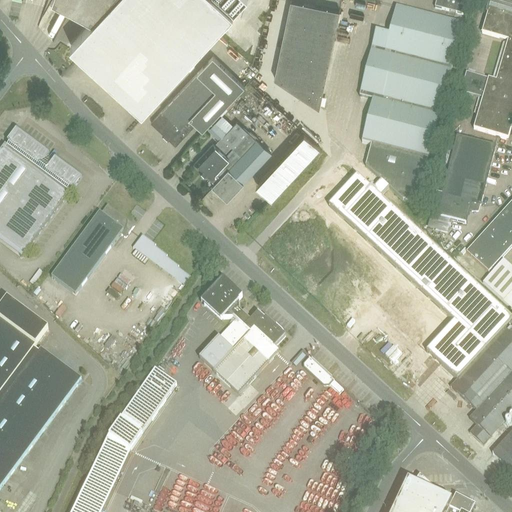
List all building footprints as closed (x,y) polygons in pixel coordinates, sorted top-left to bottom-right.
[(56,0),(93,20),(110,0),(221,0),(234,11),(244,0),(56,0)] [(82,56),(143,112),(234,12),(220,0),(112,0),(70,45),(82,56)] [(466,0),(437,0),(435,9),(463,16),(466,0)] [(511,7),(491,1),(487,14),(488,15),(483,34),(509,41),(508,43),(507,42),(504,44),(493,81),(489,80),(467,73),(461,93),(483,99),(474,130),(509,139),(511,128),(511,7)] [(274,77),(319,108),(340,11),(290,2),(274,77)] [(452,69),(462,27),(462,25),(396,8),(389,36),(376,33),(360,98),(373,101),(373,99),(384,101),(439,117),(440,114),(451,72),(450,72),(451,70),(451,69),(452,69)] [(151,123),(176,146),(196,125),(203,131),(245,86),(213,56),(151,123)] [(439,117),(384,101),(373,99),(373,101),(362,144),(371,146),(366,167),(381,180),(388,187),(403,201),(417,204),(428,158),(429,159),(440,117),(439,117)] [(215,183),(212,186),(228,201),(244,183),(271,153),(237,121),(222,138),(222,137),(216,143),(226,152),(231,146),(234,148),(241,155),(222,176),(215,183)] [(72,190),(82,177),(17,130),(7,143),(8,143),(0,153),(0,242),(20,258),(72,190)] [(259,188),(272,201),(321,149),(304,133),(259,182),(262,184),(259,188)] [(457,138),(447,178),(486,187),(496,148),(457,138)] [(213,144),(194,164),(201,171),(206,175),(215,183),(222,176),(241,155),(234,148),(227,156),(213,144)] [(357,177),(329,208),(454,323),(426,353),(457,381),(450,389),(473,409),(458,424),(484,447),(498,432),(501,435),(507,428),(504,426),(511,416),(511,319),(379,196),(388,187),(381,180),(371,190),(357,177)] [(486,187),(447,178),(443,195),(437,194),(432,216),(467,225),(470,212),(479,212),(481,206),(486,187)] [(511,203),(467,253),(489,273),(511,247),(511,203)] [(121,235),(126,238),(133,228),(128,225),(130,223),(107,206),(101,214),(99,213),(51,278),(75,296),(121,235)] [(185,289),(193,278),(141,243),(133,254),(185,289)] [(121,279),(116,287),(125,293),(131,284),(121,279)] [(24,281),(21,285),(27,290),(30,287),(24,281)] [(239,396),(280,352),(274,347),(284,336),(258,313),(251,321),(246,317),(249,314),(244,309),(241,313),(240,311),(239,302),(234,297),(237,293),(226,282),(206,304),(223,320),(224,319),(233,319),(234,317),(236,320),(199,360),(239,396)] [(511,291),(504,300),(511,307),(511,431),(492,453),(511,471),(511,291)] [(0,511),(0,487),(79,380),(36,348),(48,331),(7,301),(0,310),(0,511)] [(62,321),(66,311),(61,309),(57,319),(62,321)] [(304,364),(303,365),(303,368),(304,369),(323,387),(328,386),(329,385),(339,395),(344,391),(337,384),(334,382),(333,381),(309,359),(304,364)] [(155,370),(109,437),(73,511),(102,511),(131,452),(177,385),(155,370)] [(447,511),(452,503),(453,503),(444,498),(436,491),(429,492),(428,484),(420,476),(414,484),(408,482),(393,511),(447,511)] [(452,503),(447,511),(472,511),(476,506),(456,496),(453,503),(452,503)]
